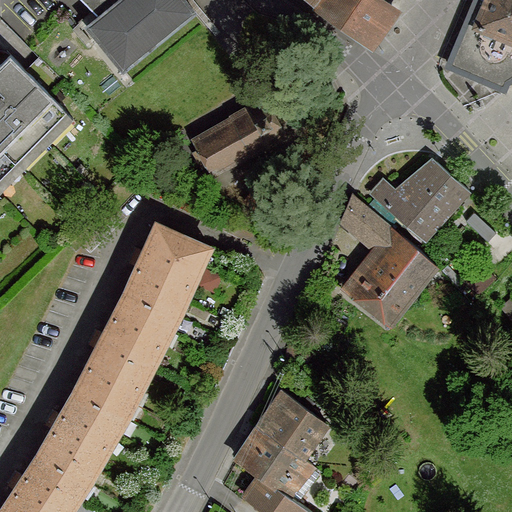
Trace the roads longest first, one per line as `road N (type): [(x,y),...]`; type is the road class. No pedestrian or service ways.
road 1 (residential): [(394,87),(355,143),(182,511)]
road 2 (residential): [(394,87),(450,126),(511,196)]
road 3 (residential): [(394,87),(263,0)]
